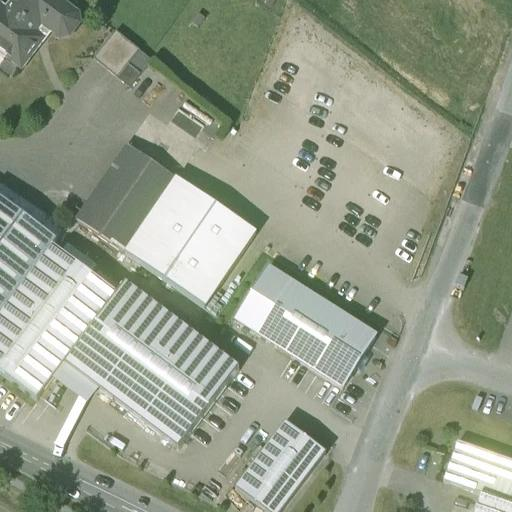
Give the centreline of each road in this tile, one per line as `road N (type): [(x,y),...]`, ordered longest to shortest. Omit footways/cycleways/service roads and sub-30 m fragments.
road 1 (residential): [(418,354),(511,101)]
road 2 (residential): [(360,511),(418,354)]
road 3 (tertiary): [(125,511),(0,445)]
